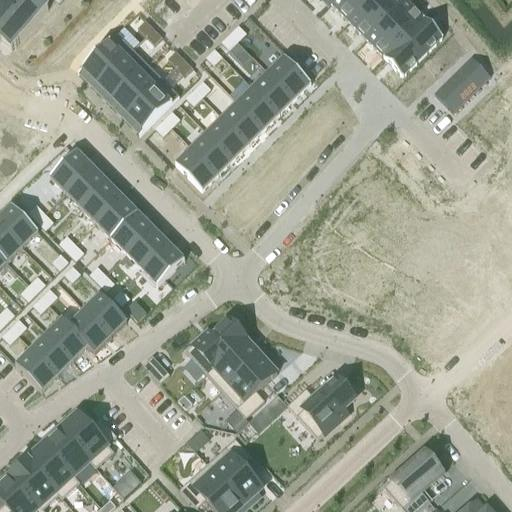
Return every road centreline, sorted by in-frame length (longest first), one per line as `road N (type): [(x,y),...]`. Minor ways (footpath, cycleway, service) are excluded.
road 1 (residential): [(236,281),(82,123),(0,80)]
road 2 (residential): [(0,457),(36,421),(236,281)]
road 3 (residential): [(236,281),(388,108)]
road 4 (residential): [(236,281),(288,326),(379,355),(423,397)]
road 5 (residential): [(300,511),(423,397)]
road 6 (residential): [(388,108),(279,0)]
road 7 (residential): [(423,397),(511,500)]
road 8 (residential): [(511,316),(423,397)]
